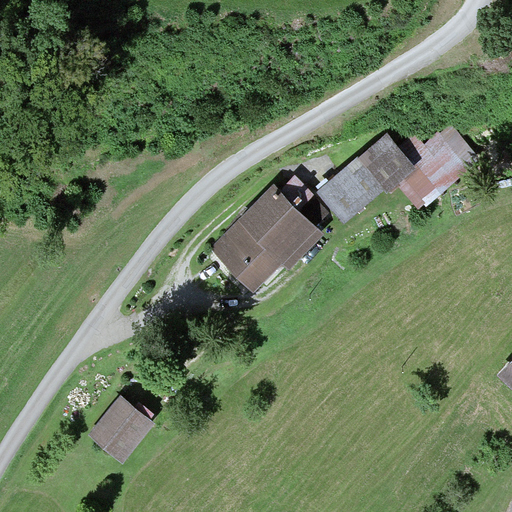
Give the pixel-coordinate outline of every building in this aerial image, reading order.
[(390,126),(320,185),(348,218),(394,179),(416,205),(474,156),(445,122),(424,140),(414,129),(402,140),(390,126)] [(245,219),(215,248),(253,286),(283,257),(290,263),(326,227),(277,178),(240,215),(245,219)] [(511,352),(498,368),(511,381),(511,352)] [(122,390),(91,429),(124,455),(155,415),(150,411),(153,407),(139,396),(135,401),(122,390)] [(461,406),(404,488),(436,510),(493,427),(461,406)]
